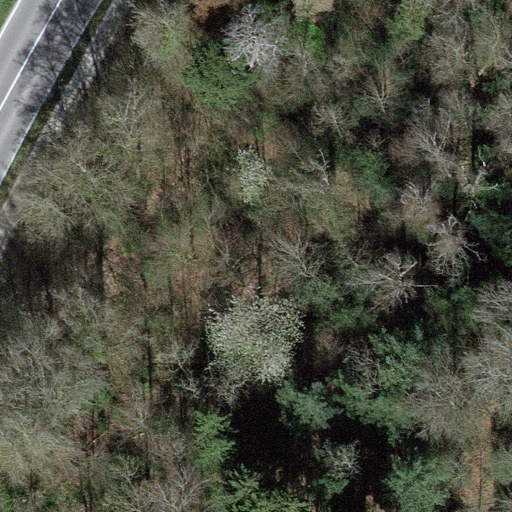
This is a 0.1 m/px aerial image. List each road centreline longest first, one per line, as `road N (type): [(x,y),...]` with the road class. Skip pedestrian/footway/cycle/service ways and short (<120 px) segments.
road 1 (track): [(0,243),(131,0)]
road 2 (primary): [(0,110),(61,0)]
